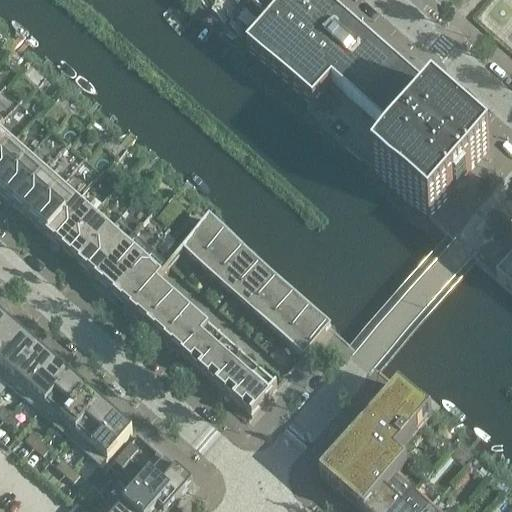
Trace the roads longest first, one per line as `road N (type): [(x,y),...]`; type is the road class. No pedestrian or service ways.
road 1 (residential): [(0,260),(256,486)]
road 2 (residential): [(511,192),(360,365)]
road 3 (residential): [(511,114),(382,0)]
road 4 (residential): [(256,486),(360,365)]
